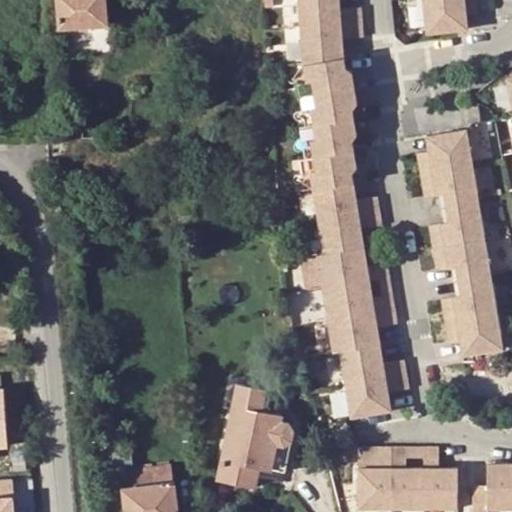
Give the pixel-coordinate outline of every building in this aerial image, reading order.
[(56,0),(58,26),(106,23),(104,0),(56,0)] [(356,174),(352,152),(360,151),(358,142),(363,138),(357,139),(354,123),(359,122),(356,107),(348,70),(344,40),(365,37),(363,7),(341,8),(340,0),(297,0),(300,29),(302,68),(306,68),(311,98),(316,128),(309,130),(316,162),(307,162),(314,194),(311,195),(317,228),(323,258),(316,259),(317,261),(323,292),(329,325),(336,359),(344,357),(350,389),(356,420),(402,409),(399,393),(418,388),(416,360),(394,365),(387,329),(410,324),(404,296),(391,299),(382,300),(380,290),(378,279),(386,278),(400,275),(397,261),(374,266),(367,231),(389,226),(383,197),(362,201),(357,174),(356,174)] [(422,0),(427,36),(460,32),(458,16),(466,15),(479,14),(476,0),(422,0)] [(466,15),(458,16),(460,32),(468,31),(466,15)] [(356,70),(348,70),(356,107),(361,102),(356,70)] [(363,138),(359,122),(354,123),(357,139),(363,138)] [(511,346),(511,324),(494,235),(486,198),(479,163),(471,127),(441,133),(444,149),(433,152),(423,154),(431,194),(451,190),(457,219),(436,223),(445,267),(466,264),(472,293),(453,297),(461,342),(470,340),(482,337),(486,352),(511,346)] [(433,152),(444,149),(441,133),(430,136),(433,152)] [(356,174),(357,174),(363,169),(360,151),(352,152),(356,174)] [(404,296),(400,275),(386,278),(389,288),(391,299),(404,296)] [(486,352),(482,337),(470,340),(473,355),(486,352)] [(283,416),(261,411),(265,391),(238,384),(217,477),(253,485),(257,467),(272,470),(277,444),(289,446),(293,430),(289,424),(281,423),(283,416)] [(9,385),(0,385),(0,446),(13,445),(9,385)] [(283,473),(289,446),(277,444),(272,470),(283,473)] [(455,511),(455,471),(437,471),(436,451),(421,451),(421,463),(421,471),(405,471),(405,463),(405,451),(357,451),(355,511),(455,511)] [(405,463),(421,463),(421,451),(405,451),(405,463)] [(175,511),(170,466),(121,472),(125,511),(175,511)] [(487,479),(499,479),(499,471),(487,470),(487,479)] [(511,511),(511,471),(499,471),(499,479),(487,479),(487,495),(473,494),(471,511),(511,511)] [(0,511),(20,511),(18,475),(0,476),(0,511)]
